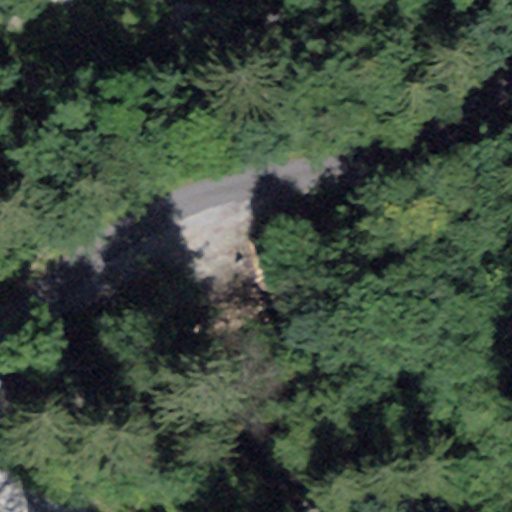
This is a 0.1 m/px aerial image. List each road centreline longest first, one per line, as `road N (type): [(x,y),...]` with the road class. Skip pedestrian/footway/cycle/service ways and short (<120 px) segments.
road 1 (track): [(511,102),(396,184),(239,199),(142,240),(0,354)]
road 2 (track): [(0,360),(195,414),(283,511)]
